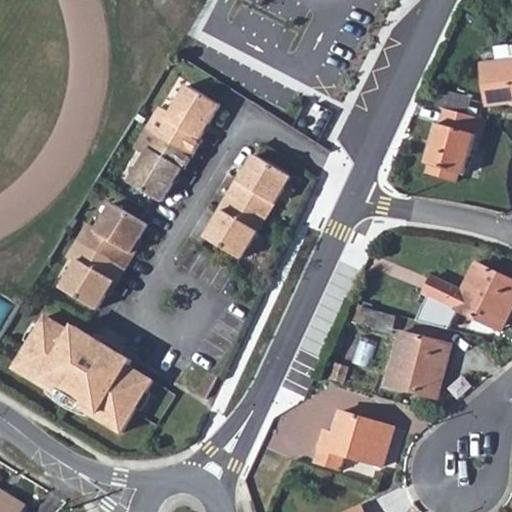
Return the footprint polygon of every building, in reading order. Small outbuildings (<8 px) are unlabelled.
[(492,108),(511,106),(511,66),(487,70),(492,108)] [(228,93),(195,74),(178,102),(167,96),(143,138),(153,143),(136,172),(169,191),(189,157),(192,158),(228,93)] [(446,95),(441,110),(447,111),(472,117),(475,104),(446,95)] [(475,132),(478,118),(472,117),(447,111),(444,124),(441,124),(434,158),(438,158),(436,176),(468,184),(471,168),(474,169),(481,132),(475,132)] [(299,167),(263,144),(247,171),(244,170),(226,200),(229,201),(212,227),(248,249),(264,224),(299,167)] [(68,278),(103,300),(120,272),(122,273),(155,214),(119,193),(103,218),(95,212),(74,247),(83,252),(68,278)] [(469,278),(434,266),(426,287),(506,315),(511,297),(511,263),(478,252),(469,278)] [(386,299),(357,292),(351,313),(382,320),(386,299)] [(77,327),(51,310),(20,363),(127,428),(158,376),(133,360),(136,356),(79,321),(77,327)] [(380,369),(432,382),(446,330),(393,317),(380,369)] [(344,449),(386,457),(395,417),(341,404),(337,421),(323,419),(315,458),(341,463),(344,449)] [(0,511),(19,511),(27,498),(0,483),(0,511)]
